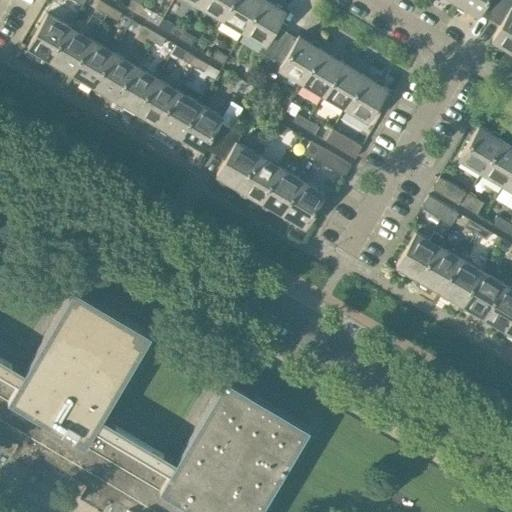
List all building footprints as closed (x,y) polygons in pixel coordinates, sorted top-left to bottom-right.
[(98,0),(95,7),(106,13),(110,6),(100,0),(98,0)] [(127,0),(125,5),(136,11),(140,4),(134,0),(127,0)] [(201,0),(199,4),(220,17),(230,0),(201,0)] [(230,0),(220,17),(242,30),(259,0),(230,0)] [(259,50),(271,56),(286,30),(276,24),(285,10),(268,0),(259,0),(242,30),(264,43),(259,50)] [(479,11),(489,17),(499,0),(455,0),(478,14),(479,11)] [(491,38),(511,50),(511,5),(511,4),(511,0),(499,0),(489,17),(500,23),(491,38)] [(136,11),(147,18),(151,10),(140,4),(136,11)] [(106,13),(116,20),(121,12),(110,6),(106,13)] [(27,46),(49,59),(69,25),(46,12),(27,46)] [(168,31),(179,37),(184,29),(173,23),(168,31)] [(49,59),(71,72),(91,38),(69,25),(49,59)] [(138,32),(149,39),(153,31),(143,25),(138,32)] [(179,37),(190,44),(195,36),(184,29),(179,37)] [(278,67),(301,81),(320,47),(298,34),(296,37),(286,30),(271,56),(281,62),(278,67)] [(149,39),(160,45),(164,38),(153,31),(149,39)] [(71,72),(92,85),(112,51),(91,38),(71,72)] [(301,81),(322,94),(342,60),(320,47),(301,81)] [(212,56),(223,63),(227,55),(216,49),(212,56)] [(181,58),(192,64),(197,57),(186,50),(181,58)] [(92,85),(114,97),(134,64),(112,51),(92,85)] [(192,64),(203,71),(208,63),(197,57),(192,64)] [(322,94),(344,106),(364,73),(342,60),(322,94)] [(114,97),(136,110),(156,77),(134,64),(114,97)] [(344,106),(366,120),(386,86),(364,73),(344,106)] [(136,110),(157,123),(177,89),(156,77),(136,110)] [(157,123),(179,136),(199,102),(177,89),(157,123)] [(204,146),(214,152),(229,127),(219,121),(222,116),(199,102),(179,136),(202,149),(204,146)] [(292,120),(303,126),(307,119),(296,112),(292,120)] [(303,126),(314,133),(318,125),(307,119),(303,126)] [(272,128),(283,135),(288,127),(277,121),(272,128)] [(458,157),(481,171),(500,137),(478,124),(458,157)] [(215,173),(238,187),(258,153),(236,140),(240,133),(229,127),(214,152),(224,159),(215,173)] [(325,139),(354,157),(361,145),(331,128),(325,139)] [(481,171),(502,183),(511,167),(511,143),(500,137),(481,171)] [(303,151),(314,158),(320,146),(310,140),(303,151)] [(314,158),(343,175),(350,164),(320,146),(314,158)] [(238,187),(260,199),(279,166),(258,153),(238,187)] [(260,199),(281,212),(301,179),(279,166),(260,199)] [(511,167),(502,183),(511,189),(511,167)] [(432,186),(457,202),(464,190),(439,175),(432,186)] [(281,212),(304,226),(324,192),(301,179),(281,212)] [(461,204),(469,208),(476,196),(468,192),(461,204)] [(421,205),(450,222),(457,211),(428,193),(421,205)] [(469,208),(476,213),(483,201),(476,196),(469,208)] [(494,223),(505,230),(509,222),(499,216),(494,223)] [(464,225),(475,231),(479,224),(468,217),(464,225)] [(475,231),(486,238),(490,230),(479,224),(475,231)] [(418,277),(438,243),(442,235),(433,229),(428,238),(415,230),(395,264),(418,277)] [(418,277),(440,290),(459,256),(438,243),(418,277)] [(440,290),(461,302),(481,269),(459,256),(440,290)] [(461,302),(483,315),(503,282),(481,269),(461,302)] [(483,315),(505,328),(511,315),(511,287),(503,282),(483,315)] [(0,430),(115,498),(137,511),(257,511),(309,425),(225,376),(176,458),(101,414),(150,332),(73,286),(24,369),(0,354),(0,430)] [(137,511),(115,498),(106,511),(137,511)]
